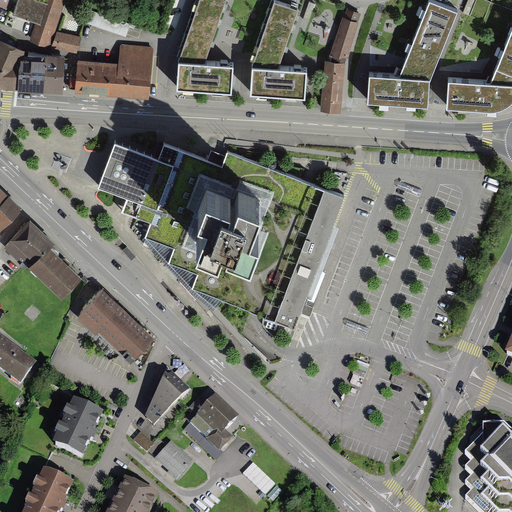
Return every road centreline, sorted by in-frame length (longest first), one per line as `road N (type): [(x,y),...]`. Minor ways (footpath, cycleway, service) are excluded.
road 1 (primary): [(0,101),(511,136)]
road 2 (primary): [(370,511),(175,328)]
road 3 (residential): [(175,328),(83,511)]
road 4 (primary): [(175,328),(36,198)]
road 5 (residential): [(400,511),(460,377)]
road 6 (residential): [(460,377),(511,255)]
